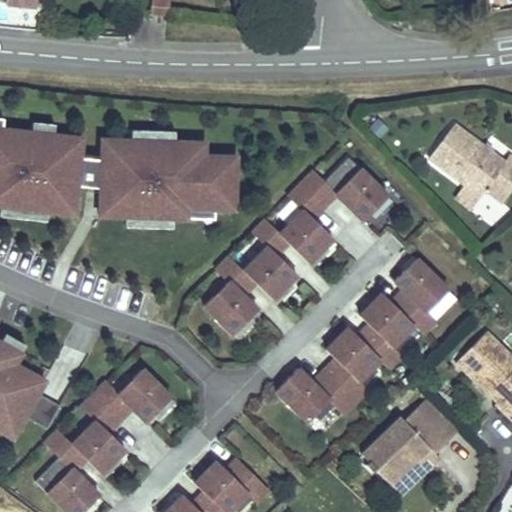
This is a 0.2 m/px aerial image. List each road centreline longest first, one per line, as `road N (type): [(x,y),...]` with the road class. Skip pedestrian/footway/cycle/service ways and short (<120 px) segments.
road 1 (tertiary): [(0,48),(329,63)]
road 2 (residential): [(0,274),(169,338),(236,401)]
road 3 (residential): [(236,401),(391,246)]
road 4 (tertiary): [(329,63),(511,51)]
road 5 (residential): [(126,511),(236,401)]
